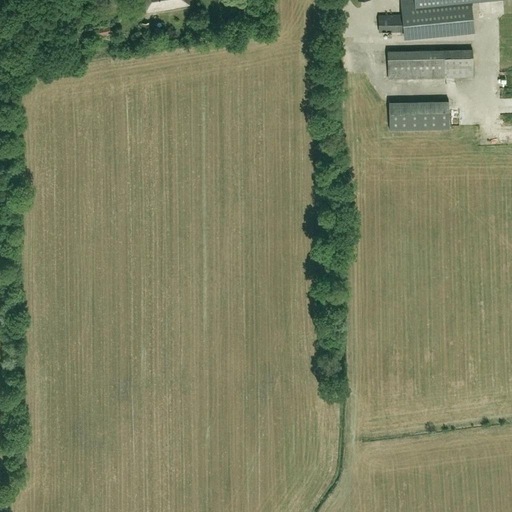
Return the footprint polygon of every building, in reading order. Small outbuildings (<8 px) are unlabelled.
[(146,0),(149,12),(189,5),(188,0),(146,0)] [(403,0),(400,0),(401,16),(402,32),(403,38),(472,32),(470,3),(498,0),(403,0)] [(402,32),(401,16),(378,17),(378,32),(402,32)] [(108,24),(93,27),(95,35),(110,32),(108,24)] [(387,78),(445,76),(472,76),(471,51),(387,53),(387,78)] [(447,128),(447,101),(388,102),(388,129),(447,128)]
